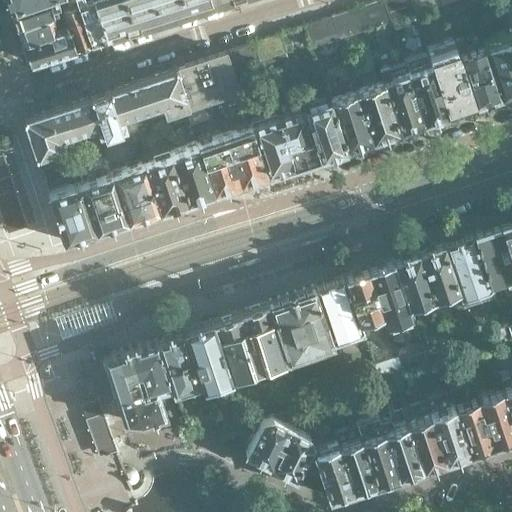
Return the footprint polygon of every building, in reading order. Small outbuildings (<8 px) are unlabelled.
[(62,9),(58,0),(35,0),(10,8),(11,9),(15,21),(16,23),(62,9)] [(90,40),(75,0),(67,0),(70,6),(62,9),(74,45),(90,40)] [(108,34),(96,0),(75,0),(90,40),(108,34)] [(218,0),(96,0),(108,34),(218,0)] [(389,20),(382,0),(373,0),(369,2),(377,24),(389,20)] [(414,12),(409,0),(382,0),(389,20),(414,12)] [(441,5),(439,0),(409,0),(414,12),(414,14),(441,5)] [(377,24),(369,2),(357,6),(364,28),(377,24)] [(364,28),(357,6),(330,15),(338,37),(364,28)] [(74,45),(62,9),(16,23),(21,38),(28,59),(74,45)] [(338,37),(330,15),(304,23),(311,46),(338,37)] [(285,53),(279,32),(252,40),(252,41),(258,57),(259,61),(285,53)] [(500,94),(484,44),(480,33),(462,39),(466,50),(457,53),(474,102),(500,94)] [(511,89),(511,41),(510,36),(484,44),(500,94),(511,89)] [(258,57),(252,41),(226,49),(231,66),(258,57)] [(164,112),(199,101),(243,86),(241,79),(236,81),(231,66),(226,49),(176,66),(176,65),(172,66),(172,67),(147,75),(134,79),(134,80),(109,88),(109,86),(106,87),(105,86),(91,91),(92,92),(89,93),(89,95),(64,103),(51,107),(26,116),(26,115),(22,116),(23,120),(25,119),(35,150),(33,151),(35,155),(67,144),(108,131),(114,149),(123,146),(117,128),(120,127),(118,121),(162,107),(164,112)] [(474,102),(457,53),(456,51),(430,59),(431,62),(447,111),(474,102)] [(447,111),(431,62),(406,70),(407,74),(422,120),(445,112),(445,113),(447,112),(447,111)] [(422,120),(407,74),(389,80),(385,67),(378,69),(381,78),(398,128),(400,128),(400,127),(422,120)] [(253,83),(250,76),(241,79),(243,86),(253,83)] [(398,128),(381,78),(355,87),(371,137),(398,128)] [(371,137),(355,87),(328,96),(344,146),(371,137)] [(266,172),(249,122),(240,93),(221,99),(229,125),(231,124),(232,128),(196,140),(196,142),(212,189),(266,172)] [(344,146),(328,96),(302,104),(318,154),(344,146)] [(210,97),(186,105),(191,120),(215,112),(210,97)] [(318,154),(302,104),(275,113),(291,163),(318,154)] [(291,163),(275,113),(249,122),(266,172),(291,163)] [(212,189),(196,142),(169,151),(185,198),(212,189)] [(73,162),(67,144),(35,155),(41,172),(73,162)] [(185,198),(169,151),(142,160),(158,207),(185,198)] [(0,192),(14,188),(2,152),(0,152),(0,192)] [(158,207),(142,160),(111,170),(127,218),(158,207)] [(127,218),(111,170),(79,181),(95,228),(127,218)] [(95,228),(79,181),(47,191),(63,239),(95,228)] [(511,216),(498,221),(511,262),(511,216)] [(511,290),(511,262),(498,221),(471,230),(487,277),(497,274),(504,293),(511,290)] [(487,277),(471,230),(441,240),(458,291),(463,306),(493,296),(487,277)] [(458,291),(441,240),(416,249),(433,299),(458,291)] [(433,299),(416,249),(391,257),(408,308),(433,299)] [(0,511),(58,511),(127,485),(115,452),(117,451),(116,450),(112,452),(45,477),(44,475),(52,472),(23,398),(28,396),(39,426),(82,411),(80,405),(98,398),(100,404),(101,403),(105,402),(84,344),(59,353),(55,342),(57,336),(66,332),(61,314),(32,324),(43,360),(13,372),(3,347),(31,337),(0,256),(0,511)] [(408,308),(391,257),(367,265),(384,316),(408,308)] [(384,316),(367,265),(343,273),(363,333),(381,327),(380,323),(386,321),(384,316)] [(363,333),(343,273),(312,283),(332,343),(363,333)] [(332,343),(312,283),(267,299),(287,358),(291,357),(295,362),(301,360),(302,353),(317,348),(322,353),(328,351),(328,344),(332,343)] [(297,387),(287,358),(267,299),(210,318),(229,375),(245,423),(261,418),(274,413),(302,404),(297,387)] [(229,375),(210,318),(182,327),(181,327),(198,380),(200,385),(229,375)] [(198,380),(181,327),(180,328),(156,336),(156,335),(155,336),(170,382),(172,388),(198,380)] [(170,382),(155,336),(154,336),(138,342),(129,345),(140,380),(146,379),(148,386),(155,384),(156,386),(170,382)] [(140,380),(129,345),(120,347),(120,348),(103,353),(101,354),(102,356),(102,355),(109,375),(108,375),(109,377),(116,395),(115,396),(116,397),(137,389),(135,382),(140,380)] [(438,376),(434,364),(419,369),(423,381),(438,376)] [(347,389),(342,372),(319,380),(325,396),(347,389)] [(400,372),(393,374),(397,386),(404,383),(400,372)] [(511,381),(508,383),(505,376),(499,378),(501,385),(511,418),(511,381)] [(325,396),(319,380),(297,387),(302,404),(325,396)] [(164,410),(156,386),(155,384),(148,386),(137,389),(116,397),(116,398),(123,417),(122,417),(123,419),(125,419),(141,420),(143,420),(143,419),(163,412),(163,413),(165,412),(164,410)] [(511,431),(511,418),(501,385),(477,393),(492,438),(511,431)] [(492,438),(477,393),(454,400),(469,446),(492,438)] [(469,446),(454,400),(430,408),(445,454),(469,446)] [(321,414),(318,404),(303,409),(306,419),(321,414)] [(445,454),(430,408),(407,416),(422,462),(445,454)] [(116,448),(110,432),(102,410),(84,416),(98,455),(106,452),(116,448)] [(398,469),(381,417),(379,411),(355,419),(360,432),(375,477),(398,469)] [(270,464),(291,422),(274,413),(261,418),(244,451),(270,464)] [(422,462),(407,416),(390,422),(388,415),(381,417),(398,469),(422,462)] [(295,477),(312,443),(308,430),(291,422),(270,464),(295,477)] [(375,477),(360,432),(336,439),(351,485),(375,477)] [(351,485),(336,439),(313,447),(328,493),(351,485)] [(129,469),(127,469),(124,470),(130,485),(132,484),(134,483),(136,482),(137,480),(137,479),(138,477),(137,475),(137,473),(136,471),(135,470),(134,470),(132,469),(129,469)]
